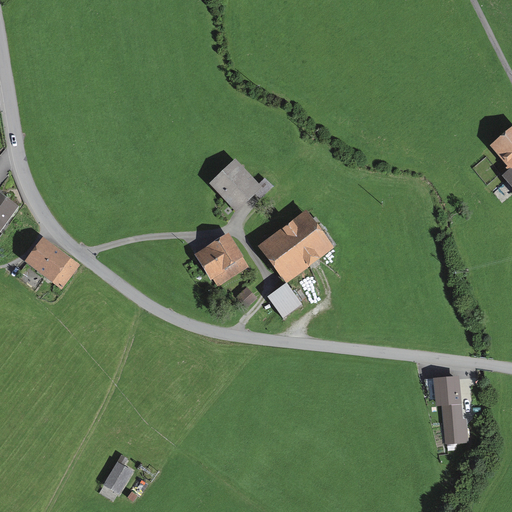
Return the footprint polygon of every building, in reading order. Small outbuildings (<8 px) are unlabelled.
[(511,128),(493,144),(511,167),(505,173),(511,182),(511,128)] [(235,162),(214,183),(236,206),(257,185),(235,162)] [(0,228),(16,205),(0,194),(0,228)] [(268,249),(291,280),(336,246),(313,215),(268,249)] [(227,236),(200,253),(219,281),(245,264),(227,236)] [(43,240),(28,260),(61,285),(76,264),(43,240)] [(293,286),(274,299),(287,317),(305,304),(293,286)] [(248,288),(237,299),(248,309),(258,299),(248,288)] [(457,377),(435,378),(437,403),(444,403),(447,442),(467,441),(464,403),(459,403),(457,377)] [(119,462),(104,486),(119,495),(134,471),(119,462)]
